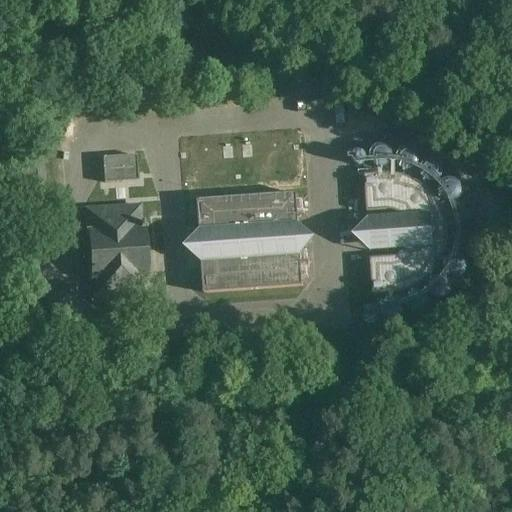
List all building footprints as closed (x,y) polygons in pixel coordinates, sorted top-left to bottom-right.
[(137,156),(103,158),(105,184),(139,182),(137,156)] [(6,165),(8,191),(42,188),(40,163),(6,165)] [(399,253),(386,259),(372,260),(375,295),(387,294),(406,291),(423,282),(436,268),(444,250),(446,231),(442,213),(433,196),(418,183),(400,176),(381,175),(366,176),(368,212),(381,212),(395,215),(405,226),(407,240),(399,253)] [(297,194),(198,200),(201,232),(212,231),(215,261),(203,261),(206,293),(304,288),(301,255),(289,256),(287,227),(299,227),(297,194)] [(139,207),(85,211),(92,302),(150,298),(145,228),(143,228),(142,223),(140,224),(139,207)] [(71,286),(29,289),(32,331),(74,329),(71,286)]
